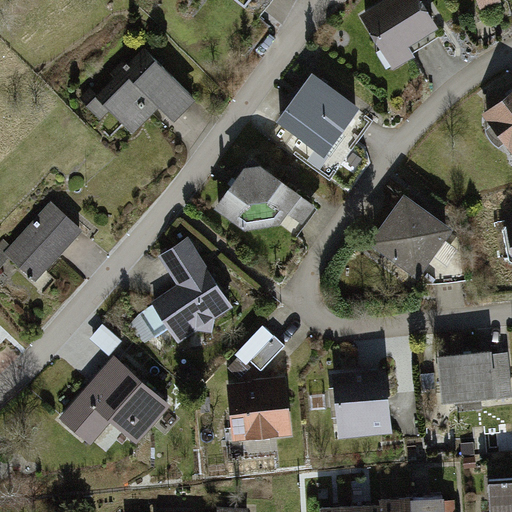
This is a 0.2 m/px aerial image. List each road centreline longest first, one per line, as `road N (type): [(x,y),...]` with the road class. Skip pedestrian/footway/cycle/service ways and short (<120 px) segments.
road 1 (residential): [(511,52),(395,145),(289,299),(314,320),(348,330),(511,313)]
road 2 (residential): [(0,390),(173,201),(321,0)]
